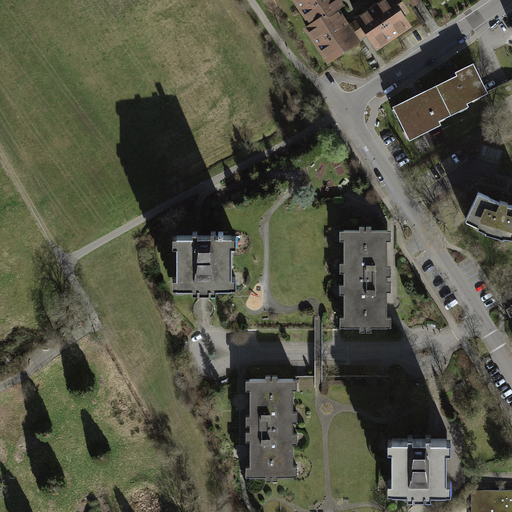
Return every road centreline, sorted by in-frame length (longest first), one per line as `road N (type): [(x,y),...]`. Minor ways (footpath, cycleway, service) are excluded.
road 1 (residential): [(511,366),(352,127),(348,109),(382,76),(501,0)]
road 2 (track): [(348,109),(63,262)]
road 3 (track): [(0,155),(63,262)]
